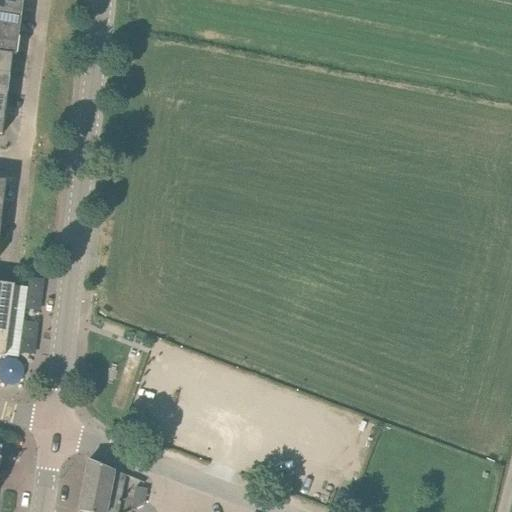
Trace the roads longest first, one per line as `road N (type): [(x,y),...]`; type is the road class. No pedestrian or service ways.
road 1 (tertiary): [(54,428),(102,0)]
road 2 (residential): [(280,511),(54,428)]
road 3 (residential): [(26,154),(46,0)]
